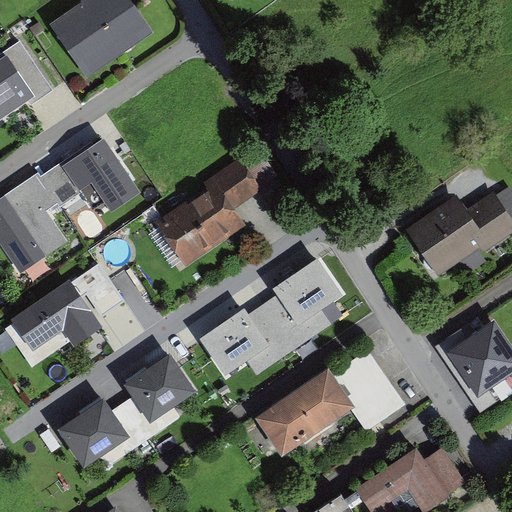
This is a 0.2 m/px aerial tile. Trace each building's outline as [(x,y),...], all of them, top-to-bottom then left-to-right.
[(79,0),(53,21),(95,75),(156,27),(135,0),(79,0)] [(11,52),(0,59),(0,119),(39,94),(11,52)] [(145,190),(109,134),(66,162),(83,188),(95,180),(114,210),(145,190)] [(209,180),(213,186),(160,223),(192,267),(247,228),(235,211),(268,189),(246,156),(209,180)] [(0,200),(0,234),(25,271),(72,239),(51,209),(63,200),(43,171),(0,200)] [(471,209),(460,194),(410,226),(440,271),(487,240),(493,250),(511,237),(511,206),(501,190),(471,209)] [(281,290),(305,325),(349,295),(326,260),(281,290)] [(74,277),(14,316),(35,348),(66,328),(77,343),(105,324),(74,277)] [(208,339),(231,374),(275,345),(252,310),(208,339)] [(511,335),(494,313),(446,350),(488,404),(511,385),(511,335)] [(171,351),(127,383),(154,420),(198,388),(171,351)] [(376,354),(346,375),(368,407),(360,412),(375,433),(413,407),(376,354)] [(342,370),(266,423),(291,459),(360,412),(368,407),(346,375),(342,370)] [(108,396),(60,428),(85,464),(133,432),(108,396)] [(472,484),(450,454),(438,462),(428,448),(362,495),(373,511),(412,511),(424,504),(430,511),(444,511),(462,499),(458,494),(472,484)] [(356,511),(343,492),(310,511),(356,511)]
